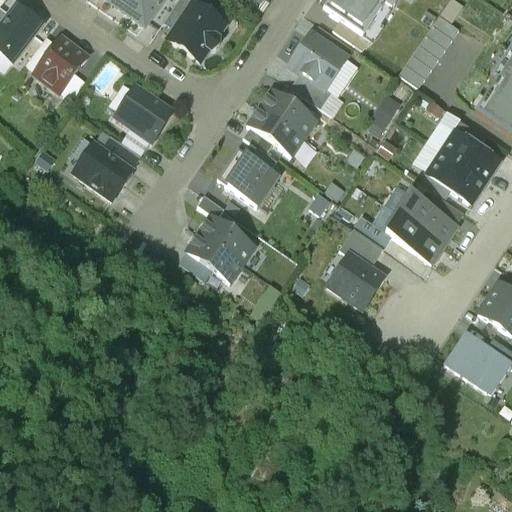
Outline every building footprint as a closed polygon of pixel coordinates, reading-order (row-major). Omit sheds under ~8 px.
[(104,0),(143,28),(161,3),(157,0),(104,0)] [(181,0),(162,27),(173,34),(191,7),(181,0)] [(329,0),(321,11),(367,43),(397,0),(329,0)] [(173,34),(166,43),(198,66),(207,54),(209,55),(214,54),(219,48),(218,42),(216,41),(223,30),(191,7),(173,34)] [(8,17),(0,27),(0,55),(12,65),(41,27),(15,8),(8,17)] [(0,27),(8,17),(0,10),(0,27)] [(458,33),(438,19),(397,78),(417,92),(458,33)] [(346,62),(309,37),(288,68),(300,76),(325,93),(346,62)] [(61,40),(33,76),(59,96),(86,60),(61,40)] [(511,46),(488,82),(493,86),(473,115),(511,141),(511,46)] [(325,93),(300,76),(289,91),(319,112),(330,97),(325,93)] [(171,117),(133,91),(114,119),(152,146),(171,117)] [(315,123),(271,93),(258,111),(303,141),(315,123)] [(387,103),(374,123),(384,129),(397,109),(387,103)] [(303,141),(258,111),(246,129),(249,131),(272,147),(290,159),(303,141)] [(485,143),(458,125),(452,135),(453,136),(478,152),(485,143)] [(272,147),(249,131),(242,141),(256,151),(265,157),(272,147)] [(478,152),(453,136),(439,157),(484,187),(498,166),(478,152)] [(139,160),(110,140),(100,153),(130,173),(139,160)] [(100,153),(92,148),(73,175),(111,202),(122,185),(125,185),(130,177),(130,173),(100,153)] [(276,165),(256,151),(249,161),(269,175),(276,165)] [(249,161),(237,152),(216,182),(256,210),(276,180),(269,175),(249,161)] [(484,187),(439,157),(425,177),(450,194),(470,207),(484,187)] [(425,177),(424,176),(417,186),(444,204),(450,194),(425,177)] [(223,211),(204,197),(197,207),(210,216),(217,221),(223,211)] [(463,218),(433,197),(425,209),(455,230),(463,218)] [(409,199),(397,217),(443,248),(455,230),(425,209),(409,199)] [(217,221),(210,216),(198,234),(242,265),(255,247),(217,221)] [(443,248),(397,217),(384,235),(391,240),(431,266),(443,248)] [(384,235),(361,220),(353,232),(383,252),(391,240),(384,235)] [(383,252),(353,232),(338,253),(346,259),(348,258),(369,272),(383,252)] [(242,265),(198,234),(185,252),(186,253),(209,269),(230,283),(242,265)] [(209,269),(186,253),(179,263),(203,279),(209,269)] [(369,272),(348,258),(346,259),(328,287),(362,311),(382,281),(369,272)] [(511,295),(498,286),(478,316),(511,339),(511,338),(511,295)] [(511,367),(464,335),(444,365),(490,397),(511,367)]
